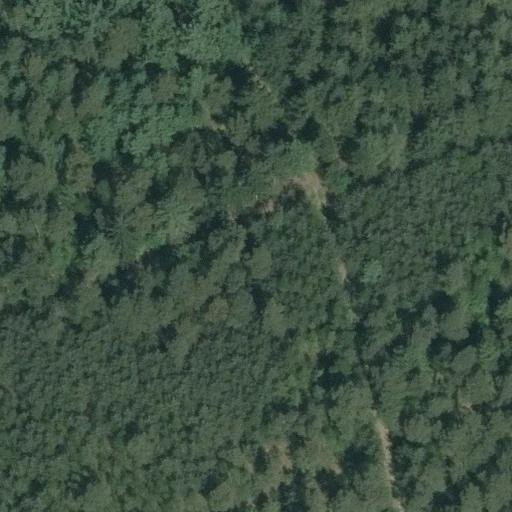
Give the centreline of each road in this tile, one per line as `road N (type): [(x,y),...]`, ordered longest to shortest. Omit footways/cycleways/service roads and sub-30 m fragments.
road 1 (track): [(0,327),(330,203)]
road 2 (track): [(398,511),(330,203)]
road 3 (track): [(330,203),(209,0)]
road 4 (track): [(330,203),(511,151)]
